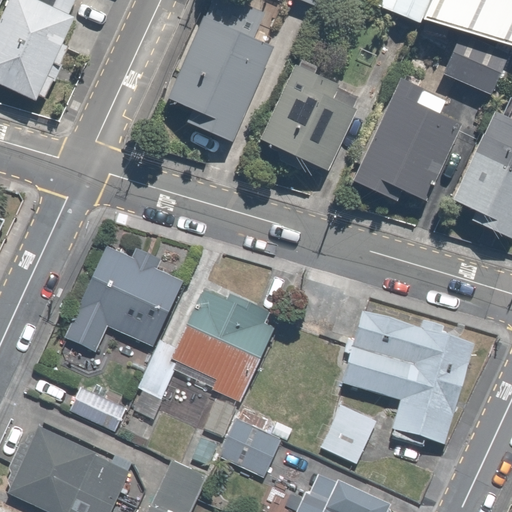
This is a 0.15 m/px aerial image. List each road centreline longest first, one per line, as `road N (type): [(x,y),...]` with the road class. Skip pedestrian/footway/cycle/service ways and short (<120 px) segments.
road 1 (residential): [(83,163),(511,296)]
road 2 (unclassified): [(0,345),(83,163)]
road 3 (unclassified): [(83,163),(158,0)]
